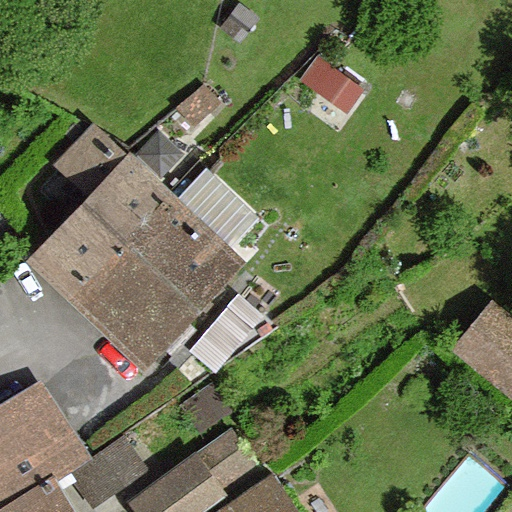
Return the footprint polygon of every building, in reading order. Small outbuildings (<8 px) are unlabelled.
[(368,88),(322,56),(305,80),(351,112),(368,88)] [(84,198),(27,262),(141,374),(247,265),(94,127),(55,168),(84,198)] [(453,352),(511,401),(511,317),(495,303),(453,352)] [(0,511),(300,511),(276,476),(223,511),(73,511),(56,483),(72,473),(91,460),(42,384),(0,407),(0,511)] [(232,430),(128,505),(133,511),(204,511),(262,471),(232,430)] [(126,438),(91,460),(72,473),(95,508),(149,473),(126,438)]
